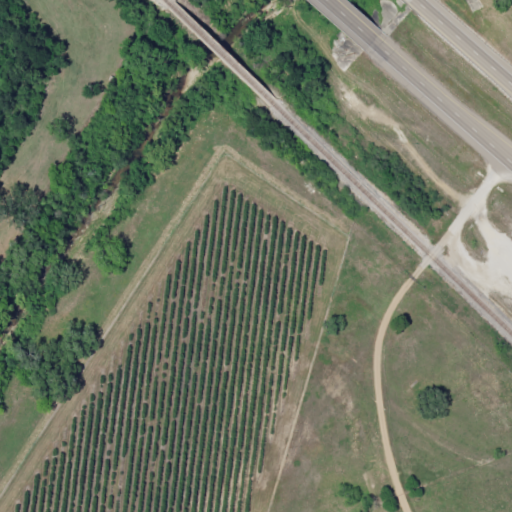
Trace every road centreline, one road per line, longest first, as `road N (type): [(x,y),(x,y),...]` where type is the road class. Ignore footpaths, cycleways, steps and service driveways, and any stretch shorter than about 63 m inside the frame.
road 1 (residential): [(398,511),(379,472),(374,365),(386,310),(505,161)]
road 2 (trunk): [(373,45),(511,167)]
road 3 (trunk): [(511,84),(414,0)]
